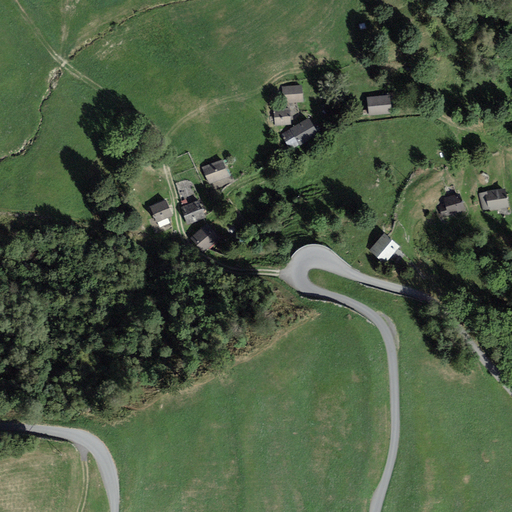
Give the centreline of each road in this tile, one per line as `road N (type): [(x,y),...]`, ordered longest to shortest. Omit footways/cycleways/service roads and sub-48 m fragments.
road 1 (unclassified): [(511,391),(430,301),(320,258),(304,259),(297,270),(304,285),(369,313),(388,340),(395,427),(376,511)]
road 2 (track): [(298,273),(234,271),(189,245),(152,127),(57,58),(15,0)]
road 3 (track): [(472,209),(461,137),(445,121),(410,111),(330,132),(233,187),(182,232)]
road 4 (unclassified): [(115,511),(107,467),(87,438),(0,425)]
